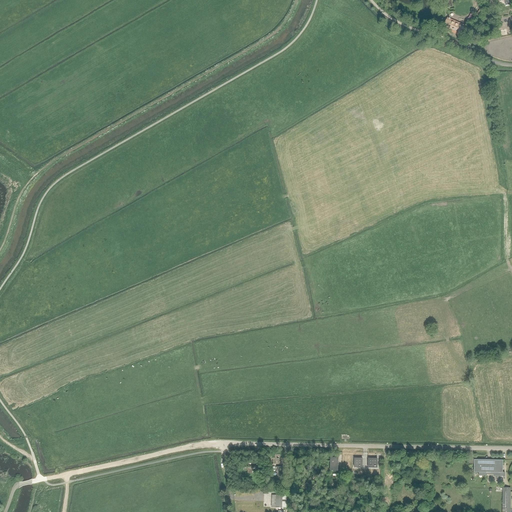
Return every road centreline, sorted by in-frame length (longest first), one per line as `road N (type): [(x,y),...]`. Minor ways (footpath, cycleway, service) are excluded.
road 1 (track): [(26,184),(268,37),(297,0)]
road 2 (unclassified): [(511,449),(217,442)]
road 3 (track): [(217,442),(67,474)]
